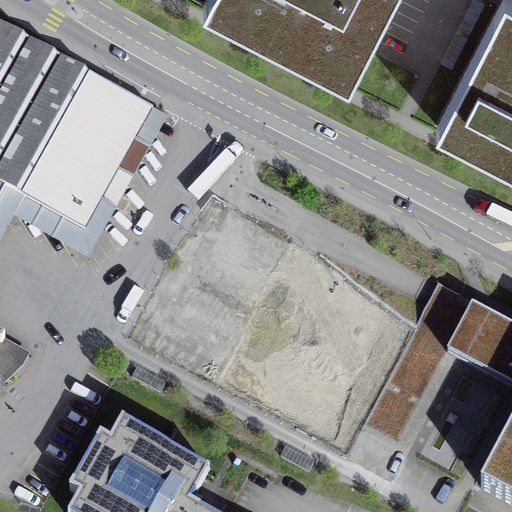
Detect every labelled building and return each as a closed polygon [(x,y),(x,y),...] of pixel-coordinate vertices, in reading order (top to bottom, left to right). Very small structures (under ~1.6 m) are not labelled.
[(206,0),(203,5),(349,81),(391,0),(206,0)] [(511,13),(499,6),(438,127),(511,164),(511,13)] [(79,229),(143,111),(0,29),(0,182),(8,187),(79,229)] [(0,195),(8,187),(0,182),(0,195)] [(325,222),(256,185),(180,328),(248,365),(297,273),(322,226),(325,222)] [(404,270),(322,226),(297,273),(379,317),(404,270)] [(406,265),(404,270),(379,317),(330,408),(398,445),(447,353),(472,306),(475,302),(406,265)] [(447,353),(511,387),(511,327),(472,306),(447,353)] [(511,429),(481,488),(511,505),(511,429)] [(109,440),(68,511),(195,511),(177,502),(186,486),(109,440)]
